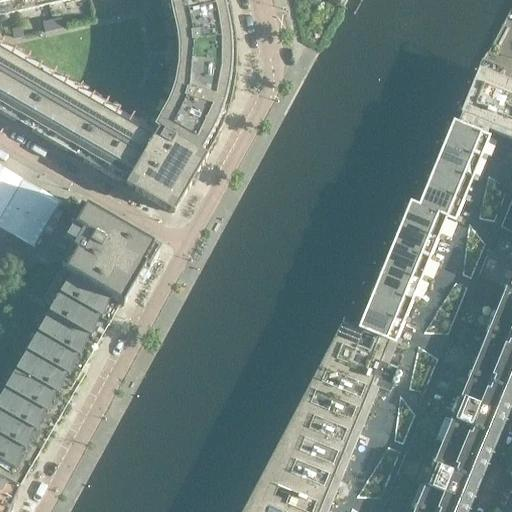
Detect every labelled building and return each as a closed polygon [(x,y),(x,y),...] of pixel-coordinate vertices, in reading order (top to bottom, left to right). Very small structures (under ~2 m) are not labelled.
[(0,0),(0,15),(69,0),(0,0)] [(172,0),(179,31),(179,32),(232,20),(227,0),(172,0)] [(232,20),(179,32),(181,41),(181,43),(181,44),(181,46),(181,48),(182,50),(182,52),(182,55),(182,58),(182,60),(182,63),(182,64),(181,66),(181,67),(181,68),(181,70),(181,71),(181,72),(181,73),(181,74),(234,82),(235,81),(235,80),(235,78),(235,77),(235,76),(235,74),(236,72),(236,69),(236,67),(236,65),(236,62),(236,58),(236,54),(236,51),(236,47),(236,44),(236,42),(235,39),(235,36),(235,33),(232,20)] [(0,115),(172,215),(174,216),(207,158),(205,158),(159,131),(159,132),(0,39),(0,115)] [(511,85),(477,72),(459,116),(460,117),(511,137),(511,85)] [(234,83),(234,82),(181,74),(180,75),(180,76),(180,77),(180,78),(179,81),(179,84),(178,88),(177,91),(176,94),(176,96),(175,98),(174,99),(174,101),(173,103),(172,104),(172,105),(171,106),(171,107),(170,108),(170,109),(170,110),(169,111),(169,112),(168,113),(167,116),(166,118),(158,131),(159,131),(205,158),(213,144),(215,142),(217,138),(218,135),(219,133),(221,130),(222,127),(223,124),(224,121),(225,118),(226,116),(227,113),(228,110),(229,106),(230,102),(231,99),(232,95),(233,91),(233,87),(234,86),(234,85),(234,84),(234,83)] [(488,139),(457,126),(452,124),(443,145),(479,160),(488,139)] [(471,181),(479,160),(443,145),(434,166),(471,181)] [(434,166),(426,187),(462,202),(471,181),(434,166)] [(60,205),(0,170),(0,230),(34,250),(43,235),(48,238),(50,235),(44,232),(60,205)] [(413,485),(422,463),(431,441),(440,419),(495,441),(511,400),(511,239),(474,224),(482,205),(453,193),(445,212),(410,198),(386,258),(384,257),(352,317),(350,328),(343,325),(244,511),(414,511),(404,507),(413,485)] [(0,462),(0,400),(82,258),(76,254),(86,238),(73,230),(85,210),(70,201),(50,235),(48,238),(43,235),(34,250),(0,230),(0,253),(23,267),(0,307),(0,506),(6,510),(10,511),(11,511),(19,495),(17,494),(16,494),(25,477),(0,462)] [(76,382),(119,307),(123,309),(144,271),(148,273),(160,253),(85,210),(73,230),(86,238),(76,254),(82,258),(0,400),(0,462),(25,477),(79,384),(76,382)] [(454,424),(445,447),(486,464),(492,450),(495,442),(454,424)] [(445,447),(436,469),(477,486),(481,477),(486,464),(445,447)] [(436,469),(427,491),(468,508),(471,502),(477,486),(436,469)] [(427,491),(413,485),(404,507),(414,511),(466,511),(468,508),(427,491)]
